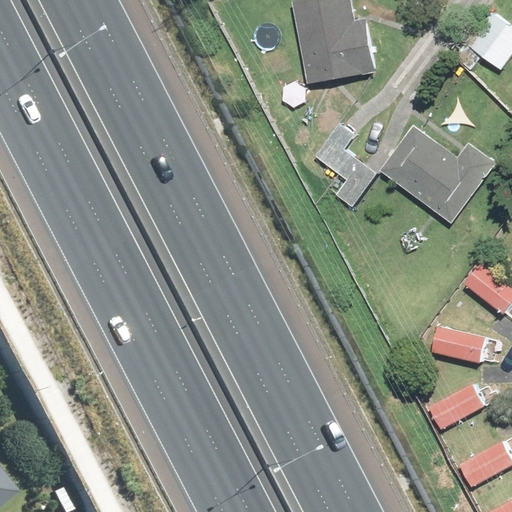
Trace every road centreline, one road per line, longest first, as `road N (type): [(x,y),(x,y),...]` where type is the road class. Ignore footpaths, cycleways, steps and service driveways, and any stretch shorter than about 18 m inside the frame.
road 1 (motorway): [(75,0),(337,511)]
road 2 (motorway): [(236,511),(0,53)]
